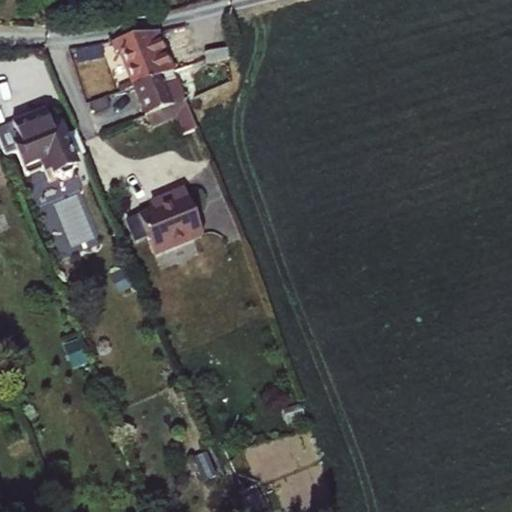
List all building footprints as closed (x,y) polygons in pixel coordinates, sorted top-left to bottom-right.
[(115,40),(134,87),(162,76),(174,71),(160,34),(115,40)] [(105,44),(79,51),(82,61),(107,55),(105,44)] [(231,63),(229,48),(205,52),(207,66),(231,63)] [(134,87),(146,117),(186,102),(177,80),(174,71),(162,76),(134,87)] [(186,102),(146,117),(150,127),(174,118),(190,112),(186,102)] [(52,179),(78,168),(62,128),(59,121),(50,124),(45,111),(0,129),(0,148),(0,150),(13,145),(25,172),(46,163),(52,179)] [(190,112),(174,118),(181,135),(197,129),(190,112)] [(72,124),(62,128),(78,168),(88,163),(72,124)] [(152,203),(156,211),(187,198),(184,190),(152,203)] [(203,237),(187,198),(156,211),(138,218),(155,257),(203,237)]
